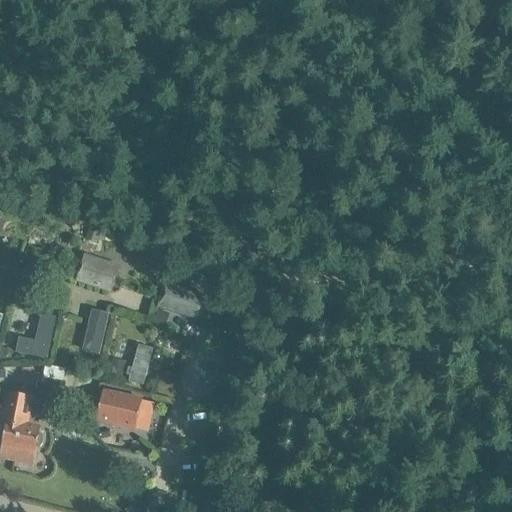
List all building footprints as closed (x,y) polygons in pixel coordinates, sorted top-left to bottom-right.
[(91,225),(86,240),(97,244),(102,229),(91,225)] [(111,293),(120,265),(85,253),(76,281),(111,293)] [(197,320),(205,294),(165,282),(157,308),(197,320)] [(158,311),(154,322),(166,327),(170,315),(158,311)] [(19,338),(16,352),(47,358),(55,318),(41,315),(35,341),(19,338)] [(4,349),(2,360),(12,362),(14,352),(4,349)] [(171,353),(164,397),(191,402),(198,358),(171,353)] [(113,360),(110,373),(122,377),(126,363),(113,360)] [(65,382),(37,377),(34,390),(63,395),(65,382)] [(105,391),(98,422),(134,430),(141,400),(105,391)] [(0,448),(0,456),(33,463),(40,429),(25,426),(31,397),(7,392),(4,407),(8,408),(0,448)] [(134,502),(125,511),(126,511),(142,511),(143,511),(134,502)]
